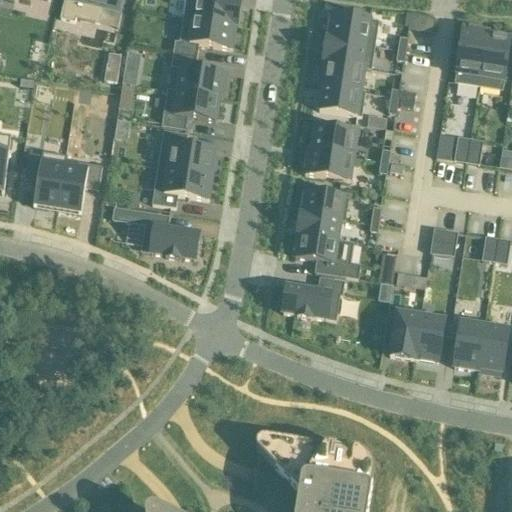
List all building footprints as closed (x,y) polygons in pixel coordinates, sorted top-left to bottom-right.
[(65,0),(60,22),(75,26),(76,21),(99,27),(103,11),(117,14),(120,2),(124,3),(124,0),(65,0)] [(236,31),(240,5),(211,0),(210,0),(186,0),(183,21),(235,29),(235,30),(236,31)] [(375,49),(379,25),(331,17),(328,41),(328,42),(375,49)] [(410,17),(408,32),(424,35),(432,36),(435,24),(427,19),(410,17)] [(231,54),(235,30),(235,29),(183,21),(179,46),(175,45),(173,58),(197,61),(199,49),(231,54)] [(478,91),(486,39),(487,39),(488,37),(463,33),(454,87),(478,91)] [(502,95),(510,43),(487,39),(486,39),(478,91),(502,95)] [(371,74),(375,49),(328,42),(328,41),(327,41),(323,67),(326,67),(326,66),(364,72),(364,73),(371,74)] [(400,42),(398,50),(407,51),(408,43),(400,42)] [(404,66),(407,51),(398,50),(396,65),(404,66)] [(127,56),(126,66),(140,68),(141,58),(127,56)] [(222,104),(226,79),(195,74),(197,61),(173,58),(171,71),(181,72),(177,95),(177,96),(219,102),(219,103),(222,104)] [(361,95),(364,73),(364,72),(326,66),(326,67),(323,90),(360,96),(361,95)] [(119,70),(107,68),(104,85),(117,87),(119,70)] [(131,114),(135,90),(122,88),(119,112),(131,114)] [(361,121),(365,96),(361,95),(360,96),(323,90),(319,115),(361,121)] [(216,126),(219,103),(219,102),(177,96),(177,95),(168,93),(162,130),(186,134),(188,122),(216,126)] [(398,102),(400,95),(391,93),(389,108),(397,109),(398,102)] [(400,95),(398,102),(401,102),(414,104),(415,97),(400,95)] [(401,102),(399,111),(413,113),(414,104),(401,102)] [(395,124),(397,109),(389,108),(387,123),(395,124)] [(353,161),(357,138),(314,131),(311,154),(311,155),(353,161)] [(214,155),(185,151),(187,139),(164,135),(158,172),(210,180),(210,179),(211,174),(214,175),(217,160),(213,160),(214,155)] [(0,137),(0,198),(3,199),(11,139),(0,137)] [(466,167),(470,144),(458,142),(456,153),(454,165),(466,167)] [(479,169),(483,146),(470,144),(466,167),(479,169)] [(438,151),(437,163),(454,165),(456,153),(438,151)] [(349,185),(353,161),(311,155),(311,154),(308,154),(305,178),(349,185)] [(382,154),(380,165),(389,166),(399,168),(400,160),(390,159),(390,155),(382,154)] [(29,158),(25,183),(38,185),(33,211),(57,215),(66,159),(42,156),(42,160),(29,158)] [(66,159),(57,215),(81,219),(85,192),(98,195),(102,170),(66,164),(67,160),(66,159)] [(387,179),(388,167),(380,165),(379,178),(387,179)] [(391,169),(389,177),(401,179),(403,171),(391,169)] [(208,205),(212,179),(210,179),(210,180),(158,172),(152,209),(176,212),(178,200),(208,205)] [(340,225),(345,226),(349,202),(305,196),(302,217),(301,218),(340,224),(340,225)] [(169,221),(114,212),(112,225),(145,230),(141,256),(165,260),(165,261),(179,263),(180,262),(194,265),(199,238),(168,233),(169,221)] [(379,225),(381,213),(373,212),(371,224),(379,225)] [(337,244),(340,225),(340,224),(301,218),(302,217),(300,217),(297,240),(298,240),(298,239),(337,245),(337,244)] [(378,237),(379,225),(371,224),(369,236),(378,237)] [(456,249),(458,237),(434,233),(432,246),(456,249)] [(350,267),(353,247),(337,244),(337,245),(298,239),(298,240),(295,262),(317,265),(315,277),(358,284),(361,269),(350,267)] [(494,267),(498,243),(486,241),(482,265),(494,267)] [(507,269),(510,245),(498,243),(494,267),(507,269)] [(454,262),(456,249),(432,246),(430,258),(454,262)] [(392,289),(397,259),(383,258),(379,287),(381,288),(392,289)] [(398,278),(396,289),(405,290),(407,279),(398,278)] [(336,326),(340,300),(342,300),(344,286),(320,282),(318,295),(287,290),(282,317),(297,319),(297,321),(311,323),(312,322),(336,326)] [(381,288),(378,305),(389,307),(392,289),(381,288)] [(414,363),(420,320),(396,317),(390,360),(415,364),(415,363),(414,363)] [(415,363),(438,367),(444,324),(420,320),(414,363),(415,363)] [(478,373),(484,330),(460,326),(453,371),(478,375),(479,373),(478,373)] [(479,373),(502,377),(508,334),(484,330),(478,373),(479,373)] [(367,511),(373,481),(373,478),(373,474),(372,471),(371,468),(369,465),(367,462),(364,460),(361,458),(358,457),(354,456),(265,442),(263,442),(262,442),(260,443),(259,444),(258,445),(257,446),(256,448),(256,449),(256,450),(256,452),(256,453),(257,454),(257,455),(258,456),(252,501),(231,511),(367,511)]
